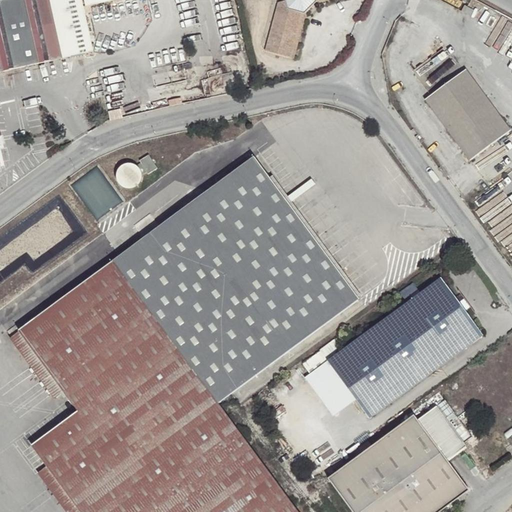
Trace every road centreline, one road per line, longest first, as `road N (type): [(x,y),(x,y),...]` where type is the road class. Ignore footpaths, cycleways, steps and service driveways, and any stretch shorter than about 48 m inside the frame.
road 1 (unclassified): [(0,211),(117,134),(300,92),(346,95)]
road 2 (unclassified): [(346,95),(384,118),(511,292)]
